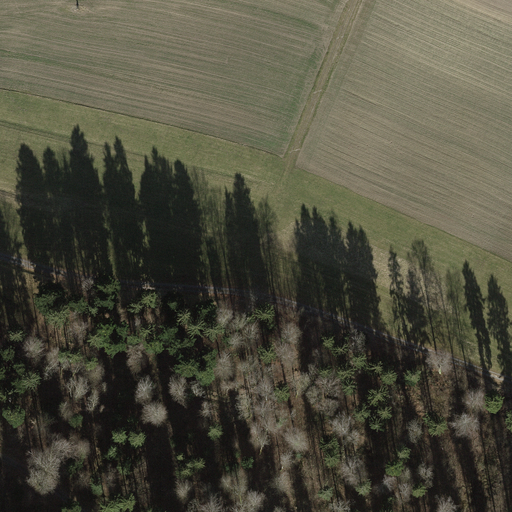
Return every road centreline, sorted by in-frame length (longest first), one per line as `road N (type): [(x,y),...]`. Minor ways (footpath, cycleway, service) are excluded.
road 1 (track): [(511,383),(272,299),(123,287),(0,257)]
road 2 (track): [(357,0),(280,188)]
